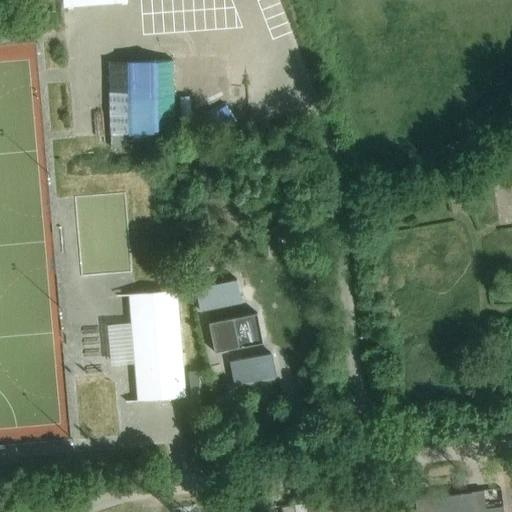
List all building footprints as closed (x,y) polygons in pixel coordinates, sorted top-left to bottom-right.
[(236,279),(195,288),(200,312),(241,303),(236,279)] [(185,396),(177,291),(129,294),(138,400),(185,396)] [(257,313),(210,323),(216,351),(263,341),(257,313)] [(271,355),(229,362),(233,384),(275,376),(271,355)] [(237,403),(219,407),(225,434),(243,430),(237,403)] [(416,511),(503,511),(503,507),(486,510),(483,492),(415,501),(416,511)]
